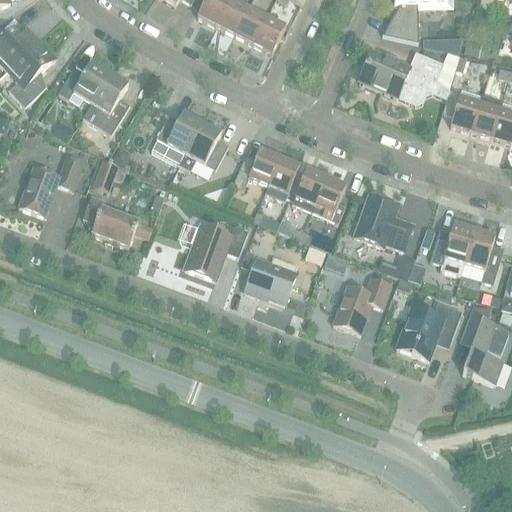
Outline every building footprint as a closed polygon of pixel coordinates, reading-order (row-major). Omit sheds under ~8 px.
[(6,0),(0,0),(0,11),(9,8),(6,0)] [(161,0),(175,9),(180,2),(190,9),(195,0),(161,0)] [(206,0),(196,21),(215,30),(229,3),(222,0),(206,0)] [(230,0),(229,3),(215,30),(233,40),(247,12),(238,8),(241,0),(230,0)] [(288,0),(273,0),(284,8),(290,1),(288,0)] [(398,9),(381,39),(418,47),(416,8),(446,7),(446,0),(393,0),(393,9),(398,9)] [(247,12),(233,40),(252,49),(266,22),(247,12)] [(266,22),(252,49),(271,58),(285,31),(266,22)] [(0,68),(6,75),(37,46),(31,39),(32,38),(22,27),(2,46),(0,43),(0,68)] [(465,45),(462,57),(477,61),(480,49),(465,45)] [(37,46),(6,75),(17,86),(8,95),(24,112),(46,91),(35,80),(55,62),(44,51),(43,52),(37,46)] [(371,56),(358,86),(396,102),(403,86),(420,93),(426,81),(435,85),(442,68),(414,56),(408,72),(371,56)] [(73,97),(90,108),(109,78),(91,67),(82,80),(72,74),(58,98),(68,104),(73,97)] [(509,76),(499,73),(497,82),(507,84),(509,76)] [(109,78),(90,108),(99,114),(91,127),(110,140),(129,109),(119,103),(127,89),(109,78)] [(449,131),(470,137),(479,108),(459,102),(460,98),(448,94),(441,117),(452,120),(449,131)] [(479,108),(470,137),(489,143),(498,114),(489,111),(492,100),(482,97),(479,108)] [(511,118),(498,114),(489,143),(509,149),(511,139),(511,118)] [(151,154),(179,170),(201,127),(182,117),(179,124),(168,118),(155,143),(156,144),(151,154)] [(37,124),(32,121),(28,130),(37,135),(40,129),(37,124)] [(201,127),(179,170),(189,175),(195,164),(214,174),(227,150),(217,144),(220,137),(201,127)] [(118,151),(112,162),(124,168),(130,157),(118,151)] [(248,182),(267,190),(279,162),(259,154),(255,164),(245,159),(232,189),(243,194),(248,182)] [(32,172),(18,212),(44,222),(56,189),(72,195),(82,168),(66,161),(58,182),(32,172)] [(279,162),(267,190),(287,199),(299,171),(279,162)] [(92,192),(107,197),(113,182),(121,185),(125,174),(102,165),(92,192)] [(306,174),(294,202),(291,209),(310,217),(325,182),(306,174)] [(325,182),(310,217),(336,228),(344,210),(338,208),(345,191),(325,182)] [(367,199),(352,241),(383,252),(384,249),(403,255),(413,228),(400,224),(394,222),(398,210),(367,199)] [(90,201),(82,223),(94,228),(90,239),(128,253),(138,226),(101,213),(104,206),(90,201)] [(255,217),(252,225),(262,229),(265,221),(255,217)] [(461,275),(464,268),(463,268),(473,234),(453,228),(450,236),(439,233),(429,266),(442,269),(445,275),(456,279),(461,275)] [(200,229),(184,274),(214,285),(225,257),(238,262),(247,236),(233,231),(230,240),(200,229)] [(293,233),(289,241),(309,249),(312,241),(293,233)] [(463,268),(464,268),(483,274),(480,285),(492,289),(503,252),(492,249),(494,241),(473,234),(463,268)] [(253,258),(246,255),(240,271),(247,274),(253,258)] [(414,264),(399,259),(395,270),(380,264),(376,275),(405,286),(414,264)] [(256,264),(244,296),(258,302),(259,300),(284,309),(295,278),(256,264)] [(346,291),(332,329),(359,339),(370,309),(381,313),(390,291),(370,283),(364,298),(346,291)] [(501,301),(494,299),(489,303),(487,309),(499,312),(501,301)] [(511,302),(503,300),(500,313),(511,316),(511,302)] [(411,312),(395,353),(428,365),(436,341),(450,346),(461,316),(437,307),(432,320),(411,312)] [(473,346),(461,377),(484,385),(494,389),(501,368),(511,339),(511,337),(485,328),(490,317),(473,311),(462,342),(473,346)]
